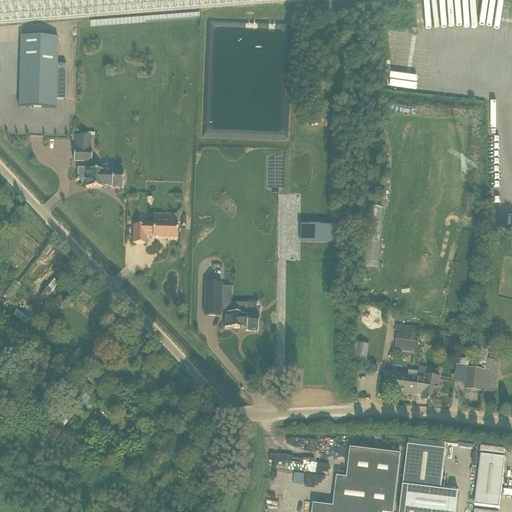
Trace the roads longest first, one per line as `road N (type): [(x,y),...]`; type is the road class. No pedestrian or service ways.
road 1 (unclassified): [(235,416),(0,169)]
road 2 (residential): [(511,423),(361,410),(235,416)]
